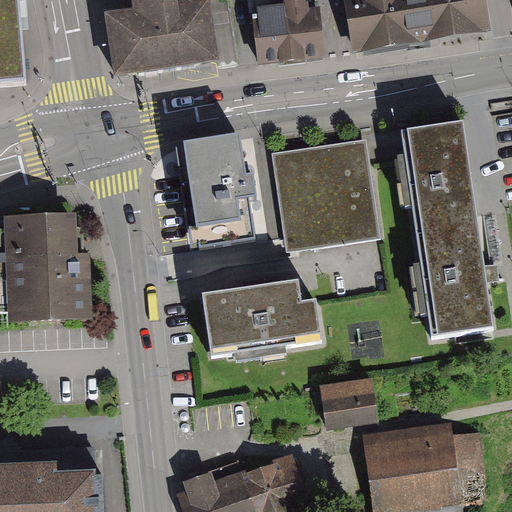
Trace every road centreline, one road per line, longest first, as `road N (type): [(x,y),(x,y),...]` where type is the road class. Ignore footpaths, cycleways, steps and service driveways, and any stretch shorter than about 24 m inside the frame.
road 1 (secondary): [(101,135),(510,70)]
road 2 (tertiary): [(159,511),(126,210),(116,160),(101,135)]
road 3 (residential): [(69,0),(85,108),(101,135)]
